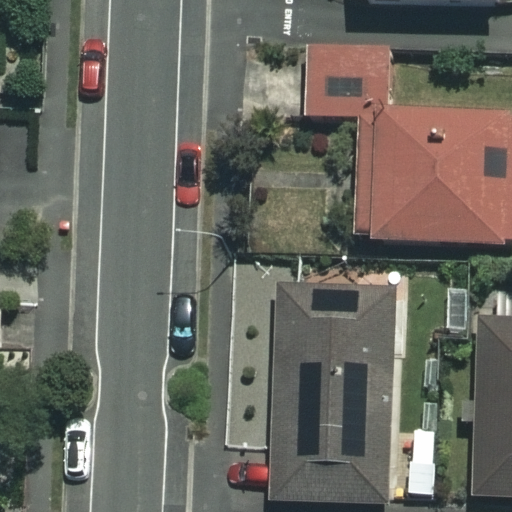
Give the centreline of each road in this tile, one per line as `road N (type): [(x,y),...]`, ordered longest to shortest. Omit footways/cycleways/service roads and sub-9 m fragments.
road 1 (residential): [(126,511),(146,25)]
road 2 (residential): [(146,25),(511,30)]
